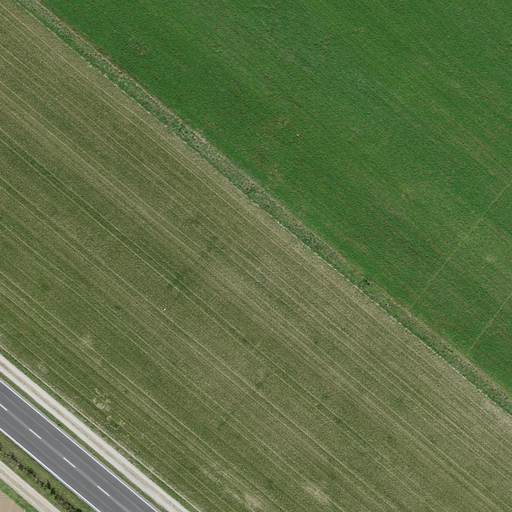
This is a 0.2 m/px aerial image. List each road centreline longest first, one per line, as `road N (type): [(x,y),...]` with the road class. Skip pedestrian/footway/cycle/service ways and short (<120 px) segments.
road 1 (track): [(177,511),(0,362)]
road 2 (secondary): [(128,511),(0,404)]
